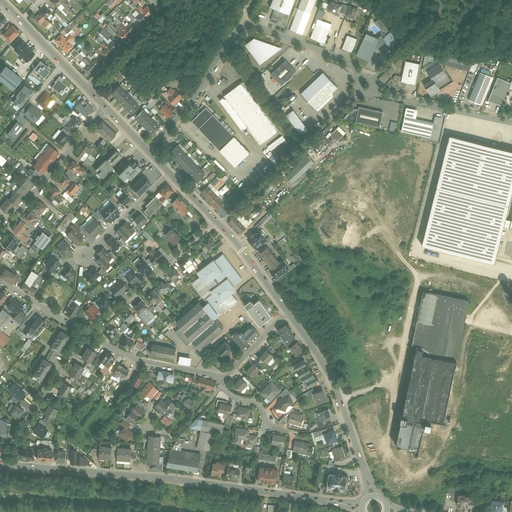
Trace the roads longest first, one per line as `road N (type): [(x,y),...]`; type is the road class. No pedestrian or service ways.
road 1 (unclassified): [(511,122),(386,95),(366,86),(349,62),(247,23)]
road 2 (residential): [(140,474),(335,502)]
road 3 (tertiary): [(365,475),(334,385),(288,313)]
road 4 (residential): [(84,332),(215,219)]
road 5 (residential): [(0,233),(104,105)]
road 6 (unknown): [(236,301),(254,284),(239,273),(187,321),(192,370)]
road 7 (unclassified): [(247,23),(188,112),(150,152)]
road 8 (residential): [(0,463),(84,332)]
road 9 (residential): [(84,332),(129,356),(225,376)]
road 10 (residential): [(0,464),(140,474)]
road 11 (residential): [(168,171),(82,255)]
